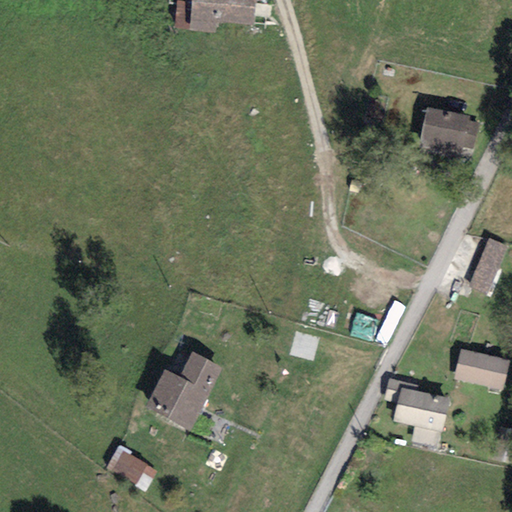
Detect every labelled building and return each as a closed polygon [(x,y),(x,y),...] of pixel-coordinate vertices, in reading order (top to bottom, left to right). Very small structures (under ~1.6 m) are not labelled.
[(254,0),(191,0),(191,3),(188,30),(188,31),(215,34),(216,22),(253,26),(254,0)] [(188,30),(191,3),(176,1),(173,28),(188,30)] [(468,116),(425,107),(417,148),(459,157),(462,146),(474,149),(480,123),(467,121),(468,116)] [(507,248),(488,239),(466,288),(485,297),(507,248)] [(509,360),(459,349),(452,380),(503,391),(509,360)] [(222,368),(191,352),(178,377),(163,370),(143,408),(188,432),(222,368)] [(400,388),(416,391),(417,384),(387,378),(383,400),(397,403),(400,388)] [(416,391),(400,388),(397,403),(392,422),(414,427),(410,442),(436,449),(440,434),(448,399),(416,391)] [(130,452),(119,445),(104,469),(144,493),(157,472),(129,455),(130,452)]
